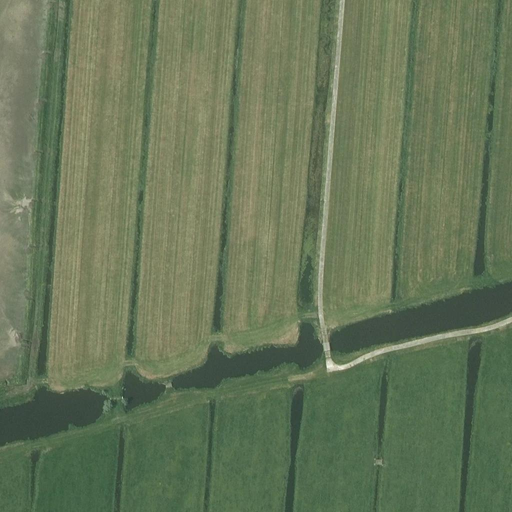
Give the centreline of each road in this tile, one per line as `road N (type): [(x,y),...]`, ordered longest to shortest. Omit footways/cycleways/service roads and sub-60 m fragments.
road 1 (track): [(342,0),(318,298),(330,367),(511,319)]
road 2 (track): [(330,367),(171,407),(170,343)]
road 3 (track): [(117,420),(0,455)]
